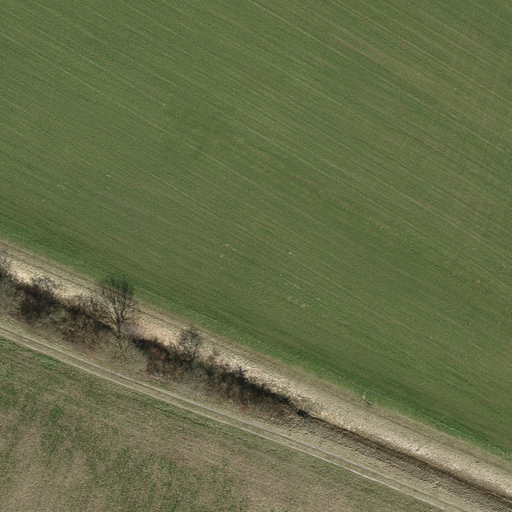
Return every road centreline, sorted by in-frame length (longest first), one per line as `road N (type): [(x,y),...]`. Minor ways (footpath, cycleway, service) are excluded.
road 1 (track): [(0,249),(511,468)]
road 2 (track): [(0,333),(436,511)]
